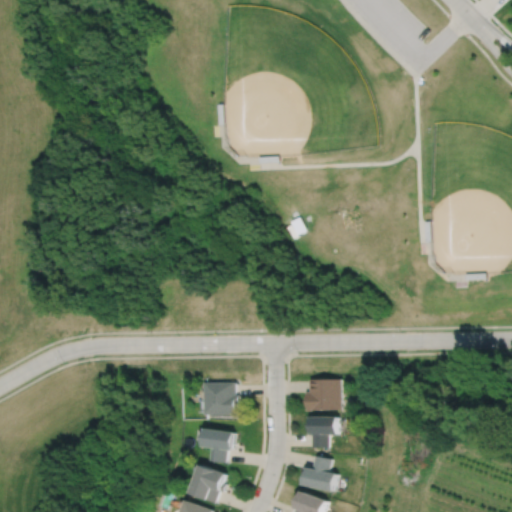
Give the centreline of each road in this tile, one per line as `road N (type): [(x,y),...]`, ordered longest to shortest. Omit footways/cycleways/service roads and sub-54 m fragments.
road 1 (residential): [(511,337),(101,344),(56,353),(0,383)]
road 2 (residential): [(273,341),(274,452),(254,511)]
